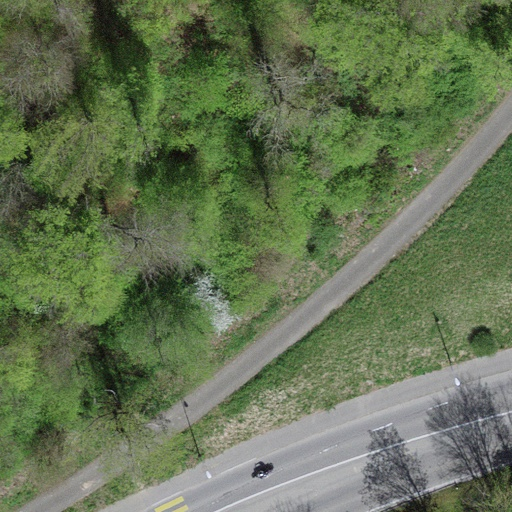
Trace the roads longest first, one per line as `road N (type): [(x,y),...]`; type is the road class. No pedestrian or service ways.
road 1 (track): [(40,511),(228,380),(436,196),(511,111)]
road 2 (primary): [(238,511),(352,462),(511,419)]
